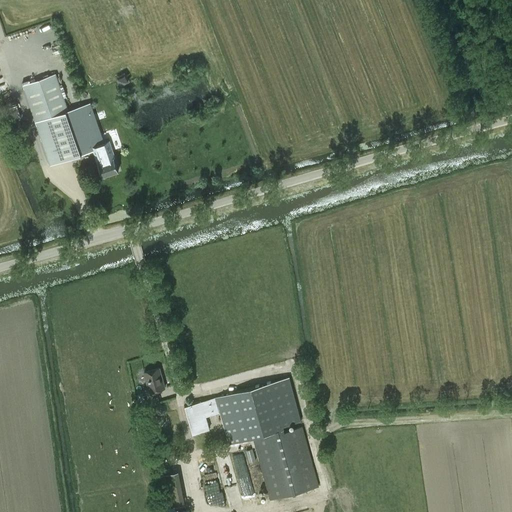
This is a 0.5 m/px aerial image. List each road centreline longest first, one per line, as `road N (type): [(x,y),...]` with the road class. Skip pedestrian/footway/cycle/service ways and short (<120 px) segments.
road 1 (unclassified): [(0,268),(511,120)]
road 2 (unknown): [(87,242),(69,193),(37,165),(3,67)]
road 3 (unknown): [(132,229),(180,385)]
